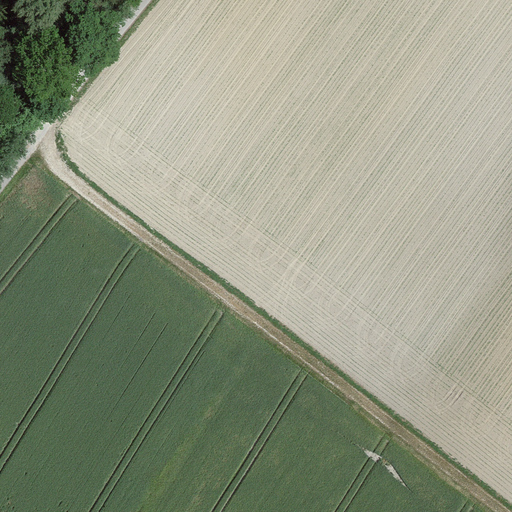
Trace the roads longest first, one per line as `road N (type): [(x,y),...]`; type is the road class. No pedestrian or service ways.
road 1 (track): [(502,511),(20,143)]
road 2 (track): [(0,170),(137,0)]
